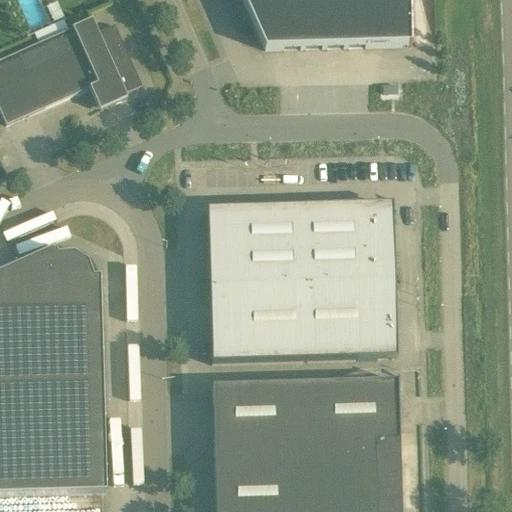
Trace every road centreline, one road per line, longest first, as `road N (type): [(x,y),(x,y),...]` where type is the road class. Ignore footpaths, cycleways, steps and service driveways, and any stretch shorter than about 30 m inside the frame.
road 1 (unclassified): [(457,511),(448,183),(439,151),(398,126),(211,130)]
road 2 (unclassified): [(157,511),(149,249),(139,220),(109,191)]
road 3 (unclassified): [(211,130),(205,82),(169,0)]
road 4 (unclassified): [(109,191),(153,148),(211,130)]
